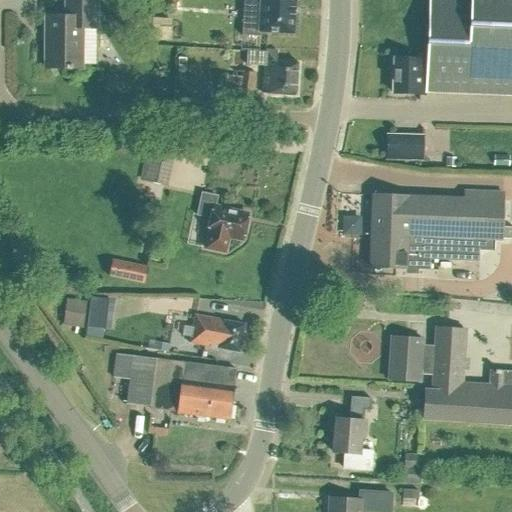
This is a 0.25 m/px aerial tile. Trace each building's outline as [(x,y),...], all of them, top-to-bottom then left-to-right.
[(65,0),(66,17),(45,17),(45,68),(80,69),(81,28),(95,28),(94,0),(65,0)] [(159,0),(159,17),(175,18),(175,0),(159,0)] [(243,0),(241,35),(259,36),(259,32),(293,34),(294,0),(243,0)] [(511,0),(429,0),(427,55),(418,55),(418,60),(394,59),(392,93),(418,95),(418,94),(426,95),(426,91),(511,95),(511,0)] [(151,41),(171,41),(171,19),(151,18),(151,41)] [(264,50),(264,53),(246,52),(245,65),(263,66),(262,93),(295,96),(297,62),(275,61),(275,51),(264,50)] [(185,72),(185,57),(172,57),(171,71),(185,72)] [(241,72),(238,99),(238,103),(251,104),(254,73),(241,72)] [(386,135),(385,160),(422,160),(423,136),(386,135)] [(167,187),(170,173),(176,148),(148,142),(139,181),(167,187)] [(510,156),(495,155),(495,166),(509,166),(510,156)] [(456,158),(446,157),(445,168),(455,168),(456,158)] [(193,169),(183,167),(180,185),(190,186),(193,169)] [(464,199),(372,195),(369,268),(429,270),(429,260),(478,262),(478,250),(490,251),(490,238),(500,239),(502,192),(464,191),(464,199)] [(229,209),(214,206),(216,197),(201,194),(197,215),(211,218),(204,248),(224,253),(228,237),(242,240),(247,215),(229,211),(229,209)] [(150,251),(149,260),(148,261),(158,263),(159,253),(150,251)] [(111,260),(108,277),(144,285),(147,267),(111,260)] [(213,317),(215,307),(196,305),(195,314),(213,317)] [(238,353),(244,324),(193,315),(188,344),(238,353)] [(111,330),(112,320),(87,317),(86,327),(104,329),(111,330)] [(168,349),(171,332),(142,326),(139,344),(168,349)] [(103,340),(104,329),(86,327),(85,338),(103,340)] [(422,339),(390,337),(388,380),(419,382),(420,375),(432,375),(431,391),(424,391),(422,420),(511,425),(511,373),(489,372),(488,386),(461,384),(465,330),(435,328),(434,346),(422,346),(422,339)] [(131,356),(129,369),(125,405),(149,408),(149,410),(228,420),(233,388),(225,387),(227,369),(131,356)] [(335,419),(333,453),(345,454),(344,469),(370,471),(372,452),(359,451),(360,437),(363,437),(364,421),(361,421),(362,410),(370,411),(371,399),(350,397),(348,420),(335,419)] [(138,433),(139,416),(118,414),(116,431),(138,433)] [(404,454),(403,483),(420,484),(421,455),(404,454)] [(330,500),(328,511),(359,511),(360,502),(330,500)]
